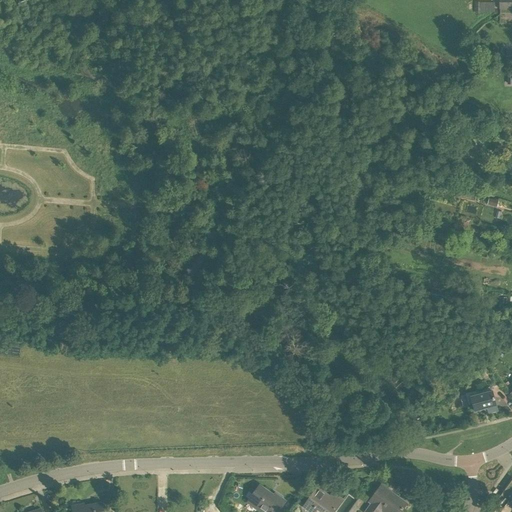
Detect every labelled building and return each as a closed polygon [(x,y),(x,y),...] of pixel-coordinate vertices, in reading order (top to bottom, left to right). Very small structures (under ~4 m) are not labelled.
[(511,0),(500,0),(500,10),(511,9),(511,0)] [(495,3),(479,2),(475,2),(475,4),(469,4),(469,10),(475,11),(475,12),(479,15),(482,12),(495,12),(495,3)] [(499,201),(489,198),(488,204),(498,207),(499,201)] [(493,391),(472,397),(476,411),(488,408),(489,413),(498,411),(493,391)] [(278,511),(286,501),(276,493),(275,495),(261,485),(250,500),(266,511),(278,511)] [(401,511),(408,503),(396,495),(395,497),(381,486),(371,502),(373,504),(367,511),(382,511),(383,511),(401,511)] [(334,511),(343,500),(337,495),(334,499),(318,487),(304,507),(311,511),(315,511),(318,509),(322,511),(334,511)] [(102,511),(101,503),(85,506),(84,504),(72,506),(72,511),(102,511)]
